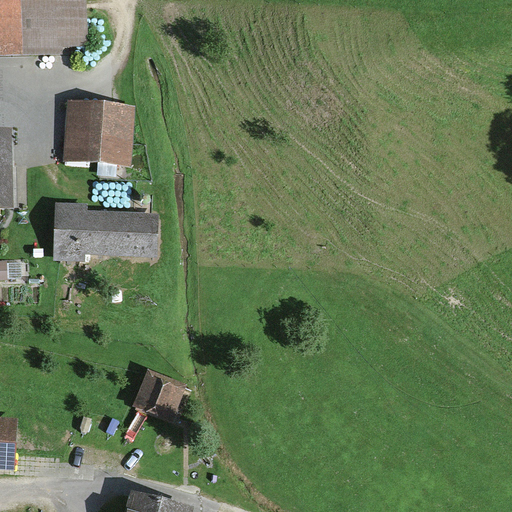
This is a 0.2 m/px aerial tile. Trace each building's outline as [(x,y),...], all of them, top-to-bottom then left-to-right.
[(85,0),(0,0),(0,57),(85,57),(85,0)] [(136,108),(68,103),(63,164),(132,169),(136,108)] [(11,132),(0,132),(0,211),(13,211),(11,132)] [(88,205),(55,204),(53,263),(85,264),(85,257),(157,259),(159,215),(88,213),(88,205)] [(179,394),(141,380),(127,417),(166,431),(179,394)] [(12,425),(0,424),(0,468),(10,469),(12,425)] [(167,511),(119,503),(117,511),(167,511)]
